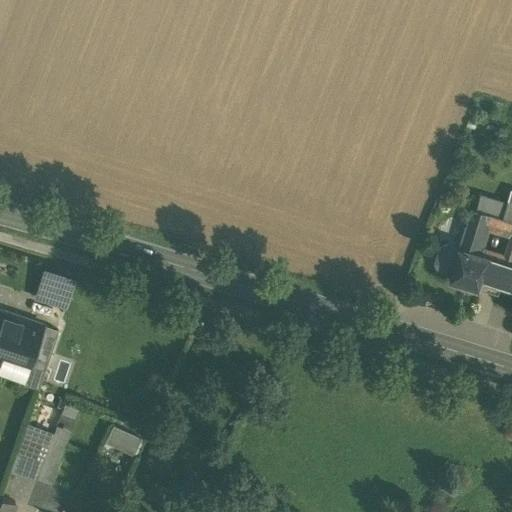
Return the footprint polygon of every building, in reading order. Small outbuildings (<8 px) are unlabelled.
[(511,167),(488,161),(474,209),(487,213),(501,217),(509,189),(511,179),(511,167)] [(511,189),(509,189),(501,217),(511,220),(511,189)] [(474,209),(470,208),(458,246),(475,251),(487,213),(474,209)] [(445,244),(438,247),(434,261),(437,268),(449,272),(457,247),(445,244)] [(458,246),(457,246),(449,272),(447,278),(476,287),(479,277),(485,279),(491,256),(475,251),(458,246)] [(506,261),(491,256),(485,279),(499,284),(506,261)] [(511,262),(506,261),(499,284),(511,287),(511,262)] [(36,296),(66,305),(74,279),(44,270),(36,296)] [(43,324),(0,309),(0,350),(12,355),(13,351),(32,357),(42,328),(43,324)] [(57,333),(42,328),(33,352),(48,357),(57,333)] [(32,357),(29,365),(28,365),(22,383),(38,388),(48,357),(33,352),(32,357)] [(39,431),(25,426),(11,467),(24,472),(39,431)] [(131,434),(113,426),(107,439),(125,448),(131,434)] [(39,431),(24,472),(37,477),(52,436),(39,431)] [(52,436),(37,477),(51,482),(66,441),(52,436)] [(125,448),(107,439),(103,447),(121,456),(125,448)] [(0,497),(0,511),(10,511),(15,500),(1,495),(0,497)]
